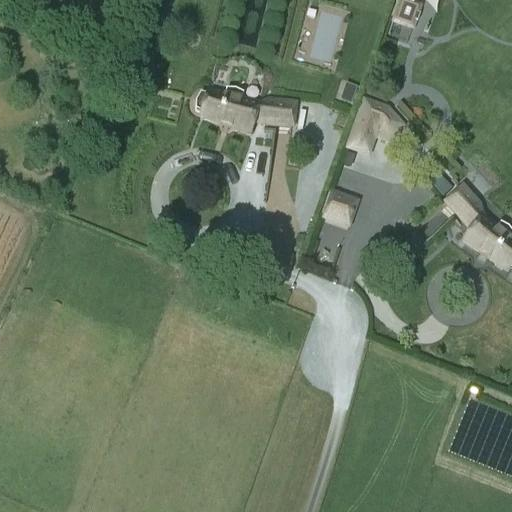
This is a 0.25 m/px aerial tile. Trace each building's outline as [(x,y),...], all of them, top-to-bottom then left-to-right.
[(398,0),(390,25),(414,33),(422,6),(404,0),(398,0)] [(347,83),(341,100),(352,104),(358,87),(347,83)] [(229,92),(227,92),(226,98),(208,94),(207,97),(201,96),(197,104),(196,113),(202,116),(201,119),(252,138),(256,125),(293,130),(296,106),(271,103),(271,109),(243,102),(244,96),(243,96),(236,93),(229,92)] [(388,142),(402,128),(386,116),(364,108),(350,149),(369,156),(375,138),(388,142)] [(285,202),(288,143),(271,142),(268,201),(285,202)] [(357,185),(336,177),(335,178),(328,202),(347,211),(357,185)] [(481,207),(464,189),(446,205),(472,233),(464,243),(509,274),(511,272),(511,242),(511,240),(511,233),(509,230),(503,226),(502,226),(498,230),(476,212),(481,207)]
